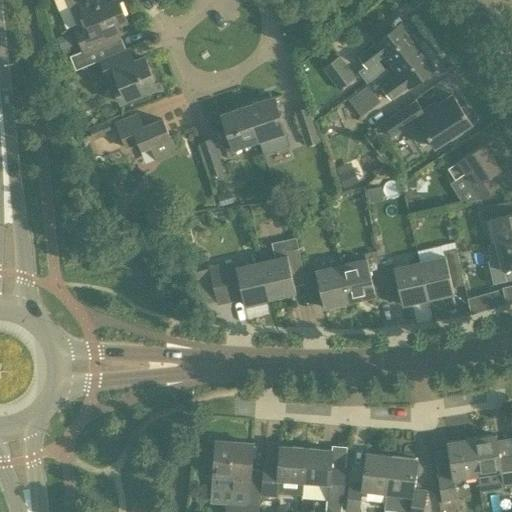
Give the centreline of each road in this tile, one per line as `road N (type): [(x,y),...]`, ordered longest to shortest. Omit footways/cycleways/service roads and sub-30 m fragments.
road 1 (tertiary): [(210,364),(411,359),(511,339)]
road 2 (residential): [(260,0),(270,40),(249,67),(201,81),(180,70),(174,45),(175,29),(201,2)]
road 3 (tertiary): [(210,364),(143,352),(55,353)]
road 4 (tertiary): [(56,386),(210,364)]
road 5 (secondary): [(23,316),(17,225),(3,180)]
